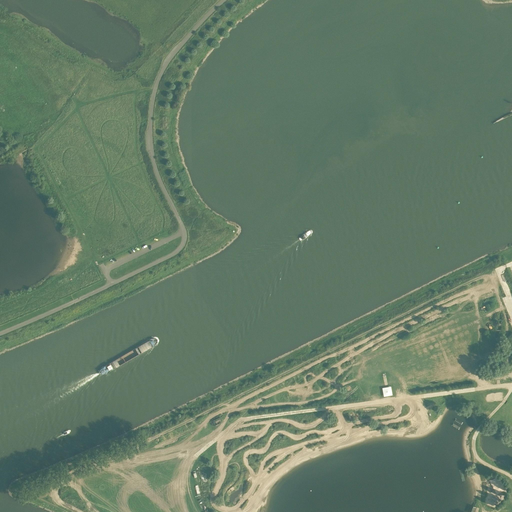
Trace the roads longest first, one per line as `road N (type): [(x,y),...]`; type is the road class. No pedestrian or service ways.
road 1 (unclassified): [(0,333),(179,248),(183,231),(151,150),(151,102),(173,53),(224,0)]
road 2 (track): [(193,458),(239,419),(511,385)]
